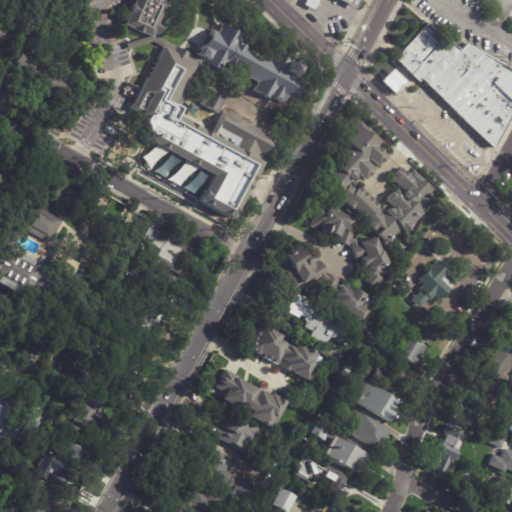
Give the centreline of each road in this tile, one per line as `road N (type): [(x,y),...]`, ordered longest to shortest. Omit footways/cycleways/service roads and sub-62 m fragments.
road 1 (tertiary): [(380,0),(99,511)]
road 2 (tertiary): [(511,237),(269,0)]
road 3 (residential): [(242,249),(0,117)]
road 4 (residential): [(390,511),(434,395),(511,267)]
road 5 (residential): [(74,158),(115,70),(98,19),(105,0)]
